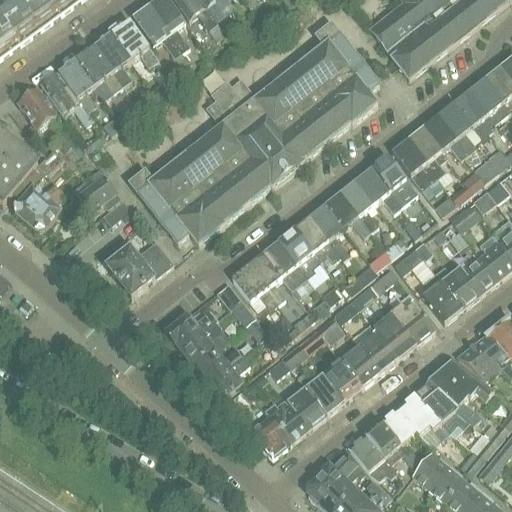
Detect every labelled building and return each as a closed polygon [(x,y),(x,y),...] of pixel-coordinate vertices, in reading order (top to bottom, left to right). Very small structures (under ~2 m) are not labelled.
[(0,22),(20,50),(41,35),(15,1),(14,0),(1,0),(7,7),(0,11),(0,22)] [(41,35),(61,20),(46,0),(16,0),(15,1),(41,35)] [(46,0),(61,20),(72,12),(81,5),(77,0),(46,0)] [(170,0),(189,26),(198,20),(217,47),(226,40),(222,35),(197,0),(170,0)] [(236,15),(225,0),(224,0),(197,0),(222,35),(232,28),(227,21),(236,15)] [(229,0),(230,1),(231,0),(240,0),(256,20),(264,13),(257,3),(260,1),(258,0),(254,0),(254,1),(253,0),(229,0)] [(279,0),(290,13),(306,0),(279,0)] [(511,0),(415,0),(370,35),(409,86),(511,5),(511,0)] [(186,29),(166,2),(151,13),(183,58),(190,53),(180,39),(188,33),(185,30),(186,29)] [(153,53),(162,46),(175,64),(183,58),(151,13),(134,25),(153,53)] [(0,64),(20,50),(0,22),(0,64)] [(159,67),(150,54),(131,28),(112,42),(131,68),(140,62),(150,74),(159,67)] [(380,90),(378,89),(332,30),(317,42),(324,52),(257,105),(242,87),(232,94),(228,89),(213,101),(218,107),(208,115),(222,133),(153,187),(146,177),(130,189),(159,226),(154,230),(160,237),(165,234),(178,250),(190,241),(199,252),(225,232),(224,231),(271,193),(272,194),(304,169),(303,168),(351,130),(352,131),(378,111),(369,99),(380,90)] [(112,42),(95,55),(123,94),(133,87),(123,73),(131,68),(112,42)] [(95,55),(77,67),(95,93),(96,93),(106,106),(123,94),(95,55)] [(208,61),(199,68),(204,75),(214,68),(208,61)] [(511,65),(501,74),(511,87),(511,65)] [(77,67),(59,80),(93,127),(94,126),(88,119),(97,113),(87,99),(95,93),(77,67)] [(188,67),(181,72),(187,81),(194,76),(188,67)] [(511,87),(501,74),(486,86),(510,116),(511,113),(511,87)] [(64,124),(74,116),(86,132),(93,127),(59,80),(42,93),(64,124)] [(178,93),(168,80),(161,85),(171,98),(178,93)] [(486,86),(470,98),(495,130),(511,118),(509,116),(510,116),(486,86)] [(60,126),(38,95),(18,109),(37,137),(49,128),(52,132),(60,126)] [(124,133),(142,120),(135,110),(126,96),(116,103),(126,116),(117,123),(124,133)] [(470,98),(455,111),(473,134),(472,134),(483,149),(491,144),(489,140),(495,136),(493,133),(495,130),(470,98)] [(142,120),(151,114),(144,104),(135,110),(142,120)] [(466,139),(472,134),(473,134),(455,111),(440,123),(466,157),(460,162),(463,165),(477,154),(466,139)] [(112,142),(124,133),(117,123),(104,131),(112,142)] [(440,123),(424,135),(442,158),(449,152),(461,166),(463,165),(460,162),(466,157),(440,123)] [(71,139),(65,132),(52,141),(58,149),(59,149),(70,141),(71,139)] [(0,135),(0,206),(3,209),(38,168),(0,135)] [(424,135),(409,147),(435,181),(437,185),(446,178),(439,171),(447,165),(442,158),(424,135)] [(87,160),(99,152),(108,145),(101,136),(93,142),(81,151),(83,154),(87,160)] [(70,141),(59,149),(66,158),(76,150),(70,141)] [(393,160),(411,183),(422,197),(437,185),(435,181),(409,147),(393,160)] [(46,162),(34,174),(41,182),(42,183),(63,163),(54,154),(46,162)] [(498,179),(511,169),(505,161),(500,155),(488,165),(498,179)] [(406,186),(388,164),(373,176),(402,214),(418,201),(406,186)] [(474,178),(483,190),(498,179),(488,165),(473,176),(474,178)] [(99,175),(74,195),(79,201),(91,219),(108,207),(113,213),(122,206),(117,200),(116,200),(103,183),(104,182),(99,175)] [(373,176),(357,188),(375,211),(382,205),(394,219),(402,214),(373,176)] [(464,191),(470,201),(483,190),(474,178),(462,187),(464,191)] [(511,200),(501,187),(488,197),(497,209),(497,210),(511,200)] [(357,188),(341,201),(365,230),(371,238),(379,232),(368,217),(375,211),(357,188)] [(34,191),(15,212),(16,219),(37,237),(44,236),(62,216),(44,200),(34,191)] [(464,191),(450,202),(457,212),(470,201),(464,191)] [(442,223),(455,213),(457,212),(450,202),(444,194),(430,204),(442,223)] [(483,220),(497,209),(488,197),(474,208),(483,220)] [(341,201),(326,213),(344,235),(353,229),(361,239),(364,236),(362,232),(365,230),(341,201)] [(123,207),(105,222),(113,232),(122,224),(130,233),(139,226),(123,207)] [(481,227),(475,217),(469,210),(450,225),(462,241),(481,227)] [(326,213),(311,225),(334,254),(338,259),(336,260),(339,265),(341,264),(343,267),(350,261),(335,242),(344,235),(326,213)] [(311,225),(295,237),(320,269),(328,263),(333,270),(339,265),(336,260),(338,259),(334,254),(311,225)] [(511,267),(511,228),(509,225),(491,239),(496,246),(511,267)] [(405,232),(414,245),(421,239),(411,226),(405,232)] [(446,244),(440,235),(433,241),(439,249),(446,244)] [(295,237),(280,249),(303,279),(308,283),(315,277),(313,274),(320,269),(295,237)] [(155,286),(173,271),(156,249),(138,263),(124,246),(114,254),(115,255),(102,265),(108,272),(107,273),(132,304),(156,286),(155,286)] [(487,259),(481,264),(499,288),(511,277),(511,267),(496,246),(484,256),(487,259)] [(403,255),(397,247),(385,257),(391,265),(403,255)] [(280,249),(264,261),(288,292),(291,296),(299,289),(299,290),(308,283),(303,279),(280,249)] [(433,261),(424,250),(417,255),(427,266),(433,261)] [(385,257),(380,251),(372,257),(375,261),(367,267),(370,271),(376,277),(384,271),(391,265),(385,257)] [(403,282),(424,266),(415,254),(394,272),(403,282)] [(264,261),(249,274),(278,311),(286,304),(281,298),(288,292),(264,261)] [(471,265),(460,274),(481,302),(499,288),(481,264),(475,270),(471,265)] [(362,293),(372,285),(378,279),(376,277),(370,271),(365,275),(354,284),(362,293)] [(460,274),(451,281),(445,273),(436,280),(463,316),(481,302),(460,274)] [(233,286),(251,309),(258,318),(265,311),(270,317),(278,311),(249,274),(233,286)] [(391,274),(370,291),(377,301),(395,286),(406,301),(410,299),(398,283),(391,274)] [(431,297),(424,303),(445,330),(463,316),(436,280),(425,288),(431,297)] [(351,301),(362,293),(354,284),(344,292),(351,301)] [(229,290),(219,297),(232,314),(241,307),(229,290)] [(322,303),(330,313),(344,302),(336,291),(322,303)] [(370,291),(353,306),(360,315),(377,301),(370,291)] [(353,306),(335,321),(342,330),(360,315),(353,306)] [(255,324),(241,307),(232,314),(246,332),(247,330),(255,324)] [(436,337),(414,310),(406,317),(402,312),(392,320),(417,352),(436,337)] [(188,321),(165,339),(180,357),(216,328),(218,326),(210,316),(198,325),(199,326),(195,329),(188,321)] [(309,318),(294,330),(300,338),(315,326),(309,318)] [(392,320),(375,334),(399,366),(417,352),(392,320)] [(345,339),(332,323),(318,335),(325,344),(327,347),(330,351),(345,339)] [(262,334),(255,324),(247,330),(255,340),(262,334)] [(511,328),(509,325),(485,344),(511,364),(511,328)] [(180,357),(193,374),(216,355),(209,347),(223,336),(216,328),(180,357)] [(294,330),(281,340),(287,348),(300,338),(294,330)] [(377,338),(360,352),(381,380),(399,366),(375,334),(374,334),(377,338)] [(327,347),(325,344),(318,335),(300,350),(309,361),(327,347)] [(270,353),(280,346),(274,338),(265,345),(270,353)] [(511,364),(485,344),(474,353),(485,367),(490,363),(499,375),(511,365),(511,364)] [(300,350),(283,364),(290,374),(307,361),(308,361),(309,361),(300,350)] [(360,352),(342,366),(363,394),(381,380),(360,352)] [(458,365),(484,387),(499,375),(490,363),(485,367),(474,353),(458,365)] [(193,374),(206,391),(243,361),(237,354),(223,364),(216,355),(193,374)] [(221,409),(244,391),(237,382),(250,371),(243,361),(206,391),(221,409)] [(283,364),(269,376),(277,385),(290,374),(283,364)] [(342,366),(324,380),(345,408),(363,394),(342,366)] [(492,400),(453,368),(440,380),(467,403),(468,404),(469,404),(470,404),(475,399),(486,408),(492,400)] [(324,380),(313,389),(305,378),(298,384),(306,394),(305,394),(327,423),(345,408),(324,380)] [(255,387),(259,393),(268,386),(263,379),(255,387)] [(440,380),(426,391),(469,429),(473,432),(481,424),(463,409),(468,404),(467,403),(440,380)] [(426,391),(414,401),(424,414),(427,412),(438,425),(444,428),(446,432),(445,433),(448,437),(450,439),(459,432),(464,436),(469,429),(426,391)] [(252,401),(246,394),(225,411),(235,422),(251,409),(248,405),(252,401)] [(295,407),(290,412),(309,437),(327,423),(305,394),(293,404),(295,407)] [(414,401),(397,416),(416,440),(417,439),(420,443),(430,433),(442,447),(450,439),(448,437),(445,433),(446,432),(444,428),(438,425),(427,412),(424,414),(414,401)] [(266,416),(271,423),(270,424),(291,450),(309,437),(290,412),(289,413),(283,406),(276,412),(275,410),(266,416)] [(511,414),(500,429),(509,437),(511,433),(511,414)] [(424,469),(405,449),(416,440),(397,416),(382,428),(401,453),(420,473),(424,469)] [(270,424),(247,441),(273,464),(291,450),(270,424)] [(403,462),(416,478),(420,473),(401,453),(382,428),(366,442),(386,465),(391,471),(403,462)] [(496,435),(488,446),(496,452),(505,441),(496,435)] [(370,479),(379,486),(386,481),(391,484),(397,479),(391,471),(386,465),(366,442),(350,456),(370,479)] [(474,457),(472,459),(484,468),(496,452),(488,446),(477,460),(474,457)] [(505,469),(511,460),(511,452),(506,447),(495,461),(505,469)] [(309,500),(318,509),(319,510),(357,469),(347,457),(338,465),(344,471),(336,479),(329,472),(308,495),(309,500)] [(416,478),(412,483),(428,496),(449,468),(440,461),(437,464),(431,459),(424,469),(420,473),(416,478)] [(472,459),(461,472),(461,473),(472,483),(484,468),(472,459)] [(488,490),(505,469),(495,461),(478,482),(488,490)] [(428,496),(444,509),(462,485),(459,482),(462,479),(449,468),(428,496)] [(359,486),(364,481),(365,480),(357,469),(319,510),(321,511),(341,511),(356,497),(349,491),(356,483),(359,486)] [(444,509),(447,511),(466,511),(481,494),(471,486),(468,490),(462,485),(444,509)] [(369,495),(362,503),(356,497),(341,511),(366,511),(382,495),(373,486),(366,493),(369,495)] [(466,511),(493,511),(494,511),(490,508),(493,504),(481,494),(466,511)] [(385,510),(392,504),(382,495),(366,511),(378,511),(383,508),(385,510)]
